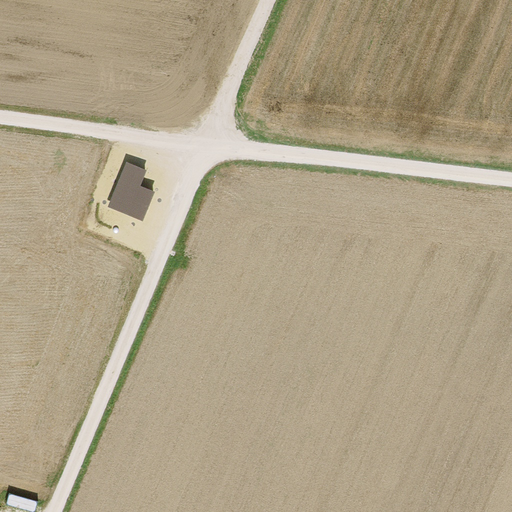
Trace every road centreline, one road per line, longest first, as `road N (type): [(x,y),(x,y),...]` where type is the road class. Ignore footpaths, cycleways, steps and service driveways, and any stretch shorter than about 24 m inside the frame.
road 1 (track): [(265,0),(53,511)]
road 2 (track): [(511,179),(0,118)]
